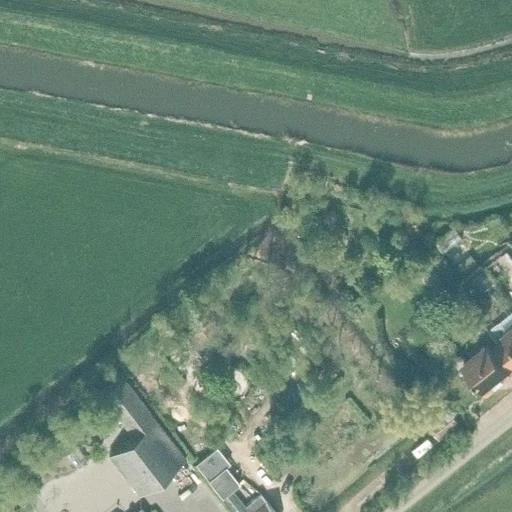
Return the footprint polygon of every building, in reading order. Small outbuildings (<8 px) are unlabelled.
[(300,204),(288,226),(306,235),(317,213),(300,204)] [(317,264),(341,270),(344,258),(320,252),(317,264)] [(511,328),(504,335),(507,338),(500,343),(511,358),(511,328)] [(252,332),(245,350),(262,356),(269,338),(252,332)] [(510,371),(511,369),(511,358),(500,343),(493,349),(489,344),(464,363),(487,391),(511,372),(510,371)] [(109,455),(140,495),(186,458),(123,376),(101,393),(134,436),(109,455)] [(313,416),(333,399),(326,388),(306,406),(313,416)] [(441,440),(461,424),(451,410),(429,425),(441,440)] [(245,506),(232,490),(241,482),(227,466),(232,463),(217,446),(197,463),(210,478),(208,480),(223,497),(235,511),(275,511),(261,494),(245,506)]
